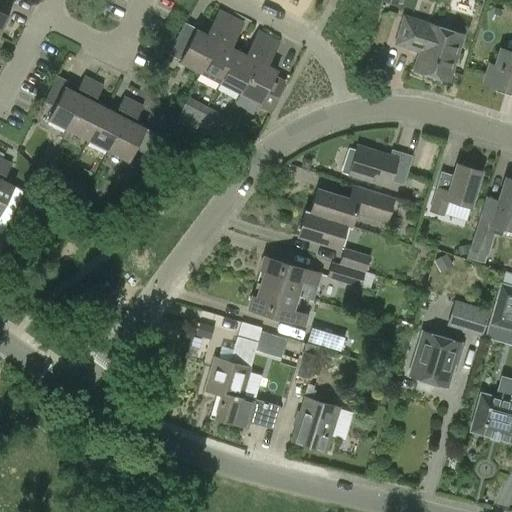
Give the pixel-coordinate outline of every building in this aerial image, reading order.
[(0,32),(9,15),(0,10),(0,32)] [(179,62),(200,73),(226,23),(216,18),(207,34),(197,29),(179,62)] [(414,72),(448,83),(463,37),(404,20),(395,47),(419,55),(414,72)] [(226,23),(200,73),(219,83),(237,49),(227,44),(235,28),(226,23)] [(237,49),(219,83),(240,93),(265,44),(256,39),(247,55),(237,49)] [(275,49),(265,44),(240,93),(260,104),(277,70),(266,65),(275,49)] [(484,84),(511,92),(511,52),(501,49),(496,66),(490,64),(484,84)] [(59,138),(62,140),(93,80),(84,75),(75,92),(66,87),(69,81),(57,75),(44,100),(55,106),(48,120),(64,128),(59,138)] [(68,142),(73,132),(88,140),(105,107),(95,101),(103,85),(93,80),(62,140),(68,142)] [(105,107),(88,140),(108,150),(133,101),(124,96),(115,112),(105,107)] [(195,128),(207,107),(187,97),(176,118),(195,128)] [(143,106),(133,101),(108,150),(128,161),(145,127),(135,122),(143,106)] [(207,107),(195,128),(216,139),(220,130),(227,117),(207,107)] [(412,156),(391,150),(389,155),(357,145),(348,176),(387,188),(390,181),(403,185),(412,156)] [(0,159),(0,208),(1,207),(11,213),(23,189),(13,184),(2,179),(11,163),(1,158),(0,159)] [(310,162),(309,160),(303,158),(300,166),(308,169),(310,162)] [(480,171),(457,164),(448,190),(437,187),(430,210),(442,214),(446,199),(468,207),(480,171)] [(494,235),(501,237),(504,228),(511,230),(511,178),(505,176),(490,222),(478,219),(470,243),(466,259),(486,264),(494,235)] [(357,202),(316,189),(308,213),(345,225),(344,226),(349,228),(356,203),(389,213),(393,200),(360,190),(357,202)] [(109,197),(104,207),(112,211),(117,202),(109,197)] [(344,226),(345,225),(308,213),(303,212),(296,236),(338,249),(344,226)] [(465,245),(458,247),(460,255),(467,253),(465,245)] [(340,263),(365,270),(369,257),(344,249),(340,263)] [(446,255),(435,262),(440,272),(451,265),(446,255)] [(264,257),(256,283),(297,295),(312,300),(320,274),(264,257)] [(359,286),(363,273),(331,263),(327,276),(359,286)] [(292,311),(297,295),(256,283),(248,309),(304,326),(307,315),(292,311)] [(511,329),(511,287),(500,284),(489,323),(511,329)] [(489,311),(476,307),(468,332),(481,336),(489,311)] [(228,360),(213,356),(203,390),(219,395),(219,398),(225,399),(226,396),(229,394),(240,397),(241,394),(261,328),(240,321),(228,360)] [(199,322),(196,333),(208,337),(211,326),(199,322)] [(340,351),(344,338),(312,328),(308,341),(340,351)] [(286,339),(261,332),(257,342),(282,350),(286,339)] [(459,344),(423,333),(409,375),(446,386),(453,363),(457,364),(462,347),(458,346),(459,344)] [(298,353),(301,342),(287,338),(284,348),(298,353)] [(303,352),(296,376),(311,380),(318,356),(303,352)] [(480,394),(470,430),(511,441),(511,389),(509,402),(480,394)] [(277,405),(241,394),(240,397),(229,394),(226,396),(225,399),(219,398),(212,419),(245,428),(247,422),(270,429),(277,405)] [(290,441),(324,451),(337,407),(303,397),(290,441)]
